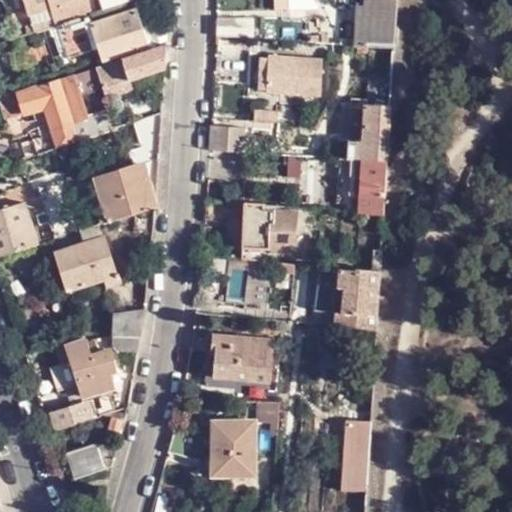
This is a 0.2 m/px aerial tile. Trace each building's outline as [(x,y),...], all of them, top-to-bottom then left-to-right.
[(87,0),(24,0),(29,14),(53,7),(55,14),(57,14),(61,24),(90,15),(91,14),(87,0)] [(117,0),(99,0),(101,10),(119,6),(117,0)] [(313,0),(294,0),(296,12),(319,12),(313,0)] [(396,46),(398,0),(364,0),(365,7),(359,7),(357,45),(396,46)] [(93,26),(90,15),(61,24),(59,25),(70,57),(101,46),(105,61),(147,47),(136,12),(93,26)] [(32,22),(35,32),(59,25),(61,24),(57,14),(55,14),(50,16),(32,22)] [(254,19),(218,19),(218,37),(254,39),(254,19)] [(166,46),(97,68),(105,91),(106,96),(131,87),(129,81),(165,69),(166,46)] [(321,95),(323,62),(311,60),(311,56),(303,55),(303,60),(271,58),(269,91),(271,92),(270,99),(279,99),(280,93),(321,95)] [(97,68),(19,93),(26,114),(33,113),(40,134),(41,138),(33,140),(38,158),(117,131),(116,129),(111,111),(89,118),(83,98),(105,91),(97,68)] [(47,80),(43,68),(30,72),(34,83),(47,80)] [(19,91),(0,97),(8,120),(26,114),(19,93),(19,91)] [(145,159),(159,155),(162,113),(133,123),(145,159)] [(392,116),(369,115),(367,141),(352,140),(351,160),(366,161),(388,162),(392,116)] [(211,152),(244,154),(245,128),(212,127),(211,152)] [(362,213),(366,161),(351,160),(349,160),(346,212),(362,213)] [(111,222),(156,208),(160,161),(98,180),(109,217),(111,222)] [(385,215),(388,162),(366,161),(362,213),(385,215)] [(39,186),(57,239),(65,236),(79,232),(83,230),(65,178),(39,186)] [(228,220),(229,204),(207,202),(206,219),(228,220)] [(0,210),(0,257),(38,245),(24,203),(0,210)] [(28,213),(43,240),(53,235),(38,207),(28,213)] [(297,251),(300,213),(261,210),(246,209),(243,254),(243,259),(267,261),(267,255),(268,250),(297,251)] [(83,230),(79,232),(83,245),(106,238),(102,225),(83,230)] [(106,238),(83,245),(58,254),(70,291),(101,281),(117,276),(106,238)] [(296,273),(297,264),(285,264),(285,272),(296,273)] [(378,330),(382,272),(321,267),(316,310),(343,313),(349,314),(347,327),(378,330)] [(117,276),(101,281),(104,290),(120,284),(117,276)] [(117,335),(142,337),(146,310),(114,314),(113,335),(117,335)] [(139,352),(142,337),(117,335),(116,345),(123,352),(139,352)] [(217,352),(215,378),(269,382),(272,341),(214,336),(213,351),(217,352)] [(86,339),(68,345),(73,359),(80,383),(84,397),(110,389),(115,387),(110,372),(115,370),(110,354),(93,360),(91,356),(87,341),(86,339)] [(96,339),(87,341),(91,356),(100,352),(96,339)] [(214,380),(215,378),(217,352),(213,351),(209,351),(207,380),(214,380)] [(80,383),(73,359),(50,367),(58,391),(80,383)] [(101,417),(118,412),(112,395),(101,398),(104,408),(99,409),(101,417)] [(53,413),(59,430),(60,430),(92,420),(90,413),(86,402),(53,413)] [(279,421),(280,402),(260,402),(260,421),(279,421)] [(232,475),(256,475),(256,421),(213,421),(213,475),(232,475)] [(371,429),(372,421),(349,422),(344,491),(368,491),(371,429)] [(204,432),(177,425),(169,452),(197,460),(204,432)] [(99,443),(67,454),(75,479),(106,469),(99,443)] [(256,490),(256,475),(232,475),(232,482),(232,490),(256,490)]
